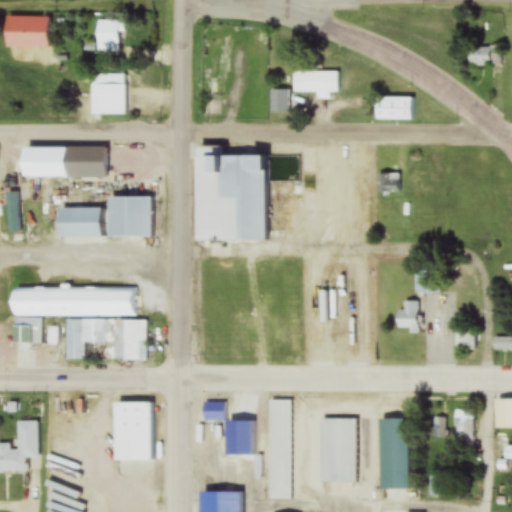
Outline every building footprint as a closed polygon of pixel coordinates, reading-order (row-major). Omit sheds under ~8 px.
[(118,54),(118,26),(97,26),(97,54),(118,54)] [(503,66),(503,47),(466,47),(466,66),(503,66)] [(316,93),(316,99),(330,99),(330,93),(339,93),(339,72),(292,72),(292,93),(316,93)] [(125,115),(125,74),(91,74),(91,115),(125,115)] [(270,113),(289,113),(289,90),(270,90),(270,113)] [(415,98),(377,98),(377,121),(415,121),(415,98)] [(221,145),(192,145),(192,241),(264,240),(264,154),(221,154),(221,145)] [(64,148),(64,177),(106,177),(106,148),(64,148)] [(106,237),(151,237),(151,196),(106,196),(106,237)] [(56,208),(56,237),(100,237),(100,208),(56,208)] [(439,294),(439,268),(414,268),(415,295),(439,294)] [(138,317),(138,288),(10,288),(10,316),(138,317)] [(403,311),(397,311),(397,328),(411,328),(411,333),(424,333),(424,301),(403,301),(403,311)] [(235,312),(235,342),(252,343),(253,312),(235,312)] [(39,342),(39,320),(33,320),(33,327),(12,327),(12,342),(39,342)] [(107,361),(147,361),(148,320),(67,320),(67,360),(85,360),(85,344),(107,344),(107,361)] [(477,352),(477,328),(455,328),(455,352),(477,352)] [(511,338),(493,338),(493,351),(511,350),(511,338)] [(269,401),(270,499),(293,499),(292,401),(269,401)] [(113,461),(152,461),(152,403),(113,403),(113,461)] [(203,421),(226,421),(226,404),(203,404),(203,421)] [(454,440),(475,440),(475,411),(454,411),(454,440)] [(357,420),(321,419),(321,483),(332,484),(332,501),(356,501),(357,420)] [(381,490),(412,490),(413,420),(381,419),(381,490)] [(0,473),(30,473),(30,459),(39,459),(38,421),(17,422),(18,447),(0,447),(0,473)] [(197,511),(198,493),(245,492),(245,511),(197,511)]
